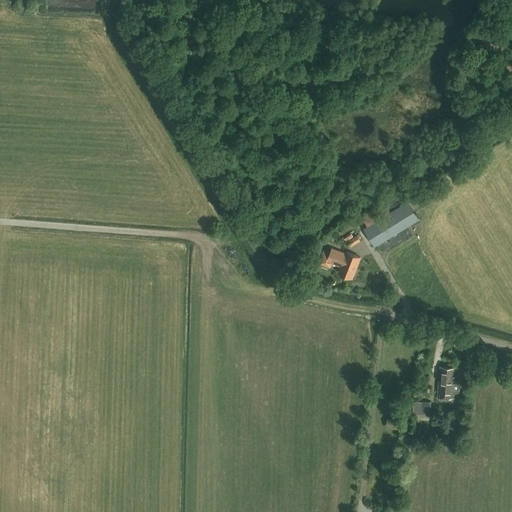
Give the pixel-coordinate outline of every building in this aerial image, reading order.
[(369,238),(377,233),(382,241),(408,225),(419,218),(408,201),(397,209),(364,229),(369,238)] [(399,247),(416,239),(411,228),(394,236),(399,247)] [(351,241),(354,246),(363,241),(361,236),(351,241)] [(346,254),(332,248),(327,260),(341,266),(338,273),(352,278),(360,257),(346,252),(346,254)] [(460,381),(454,381),(454,377),(452,377),(453,368),(440,367),(438,397),(452,398),(453,393),(459,393),(460,381)] [(431,402),(414,401),(413,413),(430,414),(431,402)] [(387,417),(386,427),(396,428),(397,418),(387,417)]
